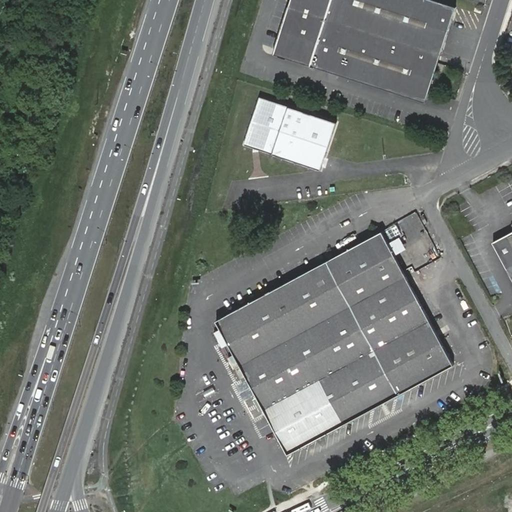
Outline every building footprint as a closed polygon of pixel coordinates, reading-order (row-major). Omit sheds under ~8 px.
[(291,0),(285,20),(274,55),(426,103),(451,22),(423,14),(427,0),(291,0)] [(433,0),(427,0),(423,14),(451,22),(456,7),(433,0)] [(337,122),(260,96),(244,144),(321,170),(337,122)] [(287,452),(453,363),(417,295),(382,229),(215,318),(287,452)] [(511,230),(493,241),(511,276),(511,230)]
